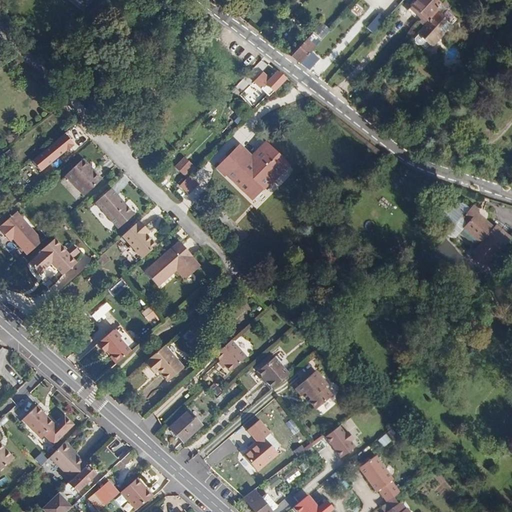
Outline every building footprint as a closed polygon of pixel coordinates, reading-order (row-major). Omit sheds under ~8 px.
[(417,0),(412,6),(427,20),(435,11),(440,5),(434,0),(417,0)] [(435,11),(427,20),(429,22),(418,34),(430,45),(441,33),(436,28),(444,20),(435,11)] [(366,27),(373,33),(374,32),(382,23),(375,17),(366,27)] [(450,25),(444,20),(436,28),(441,33),(442,34),(450,25)] [(316,34),(322,39),(331,29),(326,24),(316,34)] [(430,45),(418,34),(415,37),(414,42),(418,45),(420,44),(426,49),(430,45)] [(300,63),(311,51),(315,47),(307,40),(291,56),(300,63)] [(300,63),(309,70),(320,58),(311,51),(300,63)] [(270,96),(287,79),(278,72),(262,88),(269,94),(270,96)] [(245,75),(233,88),(253,106),(265,93),(245,75)] [(234,166),(226,175),(251,200),(286,165),(266,145),(248,162),(235,149),(227,158),(234,166)] [(218,167),(226,175),(234,166),(227,158),(218,167)] [(66,177),(74,187),(93,171),(85,161),(66,177)] [(181,164),(176,169),(183,175),(187,171),(181,164)] [(183,175),(176,169),(171,173),(178,180),(183,175)] [(93,171),(74,187),(84,199),(103,182),(93,171)] [(177,186),(186,196),(195,187),(186,177),(177,186)] [(119,201),(111,192),(96,206),(118,232),(134,218),(124,207),(123,208),(118,202),(119,201)] [(393,212),(398,207),(388,195),(382,200),(393,212)] [(459,235),(462,231),(465,228),(469,224),(463,219),(471,210),(465,205),(461,203),(456,204),(450,207),(446,212),(444,220),(444,225),(447,232),(453,235),(459,235)] [(487,267),(511,239),(497,226),(496,229),(478,214),(480,211),(476,208),(474,206),(471,210),(463,219),(469,224),(465,228),(477,239),(482,243),(472,255),(487,267)] [(11,235),(12,237),(16,234),(28,224),(18,212),(3,225),(3,226),(1,229),(8,237),(11,235)] [(124,237),(143,260),(157,247),(148,236),(144,231),(146,229),(141,223),(124,237)] [(14,239),(29,255),(37,247),(44,242),(42,241),(28,224),(16,234),(12,237),(14,239)] [(475,242),(477,239),(465,228),(462,231),(475,242)] [(75,266),(54,241),(40,253),(41,254),(28,265),(38,277),(51,266),(62,278),(75,266)] [(144,275),(157,290),(176,274),(184,267),(192,276),(199,270),(191,260),(178,245),(144,275)] [(184,282),(192,276),(184,267),(176,274),(184,282)] [(114,317),(101,301),(96,306),(108,322),(114,317)] [(139,313),(151,326),(158,319),(147,307),(139,313)] [(108,359),(115,367),(130,354),(137,348),(119,328),(113,334),(112,333),(100,344),(101,344),(98,347),(104,354),(106,352),(111,357),(108,359)] [(230,341),(213,356),(219,362),(224,368),(229,373),(245,358),(230,341)] [(164,347),(147,361),(148,363),(145,366),(153,375),(157,373),(167,384),(183,370),(164,347)] [(259,378),(269,390),(279,381),(288,374),(273,357),(254,373),(259,378)] [(315,383),(318,380),(312,373),(292,393),(298,399),(302,395),(305,398),(308,401),(306,403),(314,412),(329,397),(322,389),(315,383)] [(324,386),(318,380),(315,383),(322,389),(324,386)] [(216,388),(212,392),(217,397),(221,393),(216,388)] [(55,425),(38,405),(23,419),(40,438),(55,425)] [(188,411),(170,427),(183,441),(201,425),(188,411)] [(251,449),(243,455),(258,471),(278,453),(276,451),(279,443),(259,420),(248,430),(258,443),(256,444),(257,446),(252,450),(251,449)] [(346,434),(340,426),(326,436),(342,458),(356,447),(351,441),(354,439),(349,431),(346,434)] [(390,443),(384,436),(376,443),(382,450),(390,443)] [(0,471),(2,474),(17,460),(6,447),(4,448),(0,444),(0,471)] [(85,465),(63,444),(48,459),(70,480),(85,465)] [(129,452),(118,462),(123,466),(133,456),(129,452)] [(376,492),(385,504),(398,495),(389,482),(391,481),(374,457),(357,470),(374,493),(376,492)] [(76,491),(93,474),(86,466),(68,483),(76,491)] [(275,480),(269,485),(273,491),(279,486),(275,480)] [(106,504),(118,493),(107,482),(96,493),(106,504)] [(254,489),(243,498),(255,511),(271,511),(272,511),(261,498),(254,489)] [(261,498),(272,511),(278,507),(267,493),(261,498)] [(56,494),(49,501),(54,505),(61,499),(56,494)] [(319,507),(309,494),(294,506),(298,511),(329,511),(334,508),(328,500),(319,507)]
